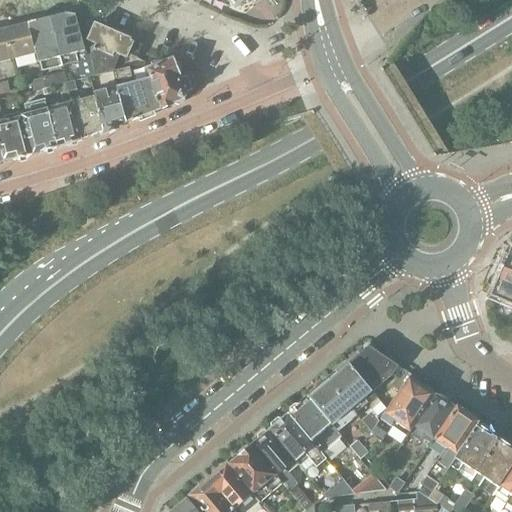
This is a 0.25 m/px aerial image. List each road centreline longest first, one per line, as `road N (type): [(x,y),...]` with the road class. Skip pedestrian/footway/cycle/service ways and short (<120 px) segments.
road 1 (secondary): [(0,333),(92,256),(220,190),(511,16)]
road 2 (tertiary): [(124,511),(151,463),(401,254)]
road 3 (residential): [(260,95),(0,189)]
road 4 (residential): [(260,95),(235,48),(128,0)]
road 5 (tertiary): [(321,62),(398,205)]
road 6 (tertiary): [(425,187),(339,50)]
road 7 (residential): [(511,379),(473,353),(443,267)]
